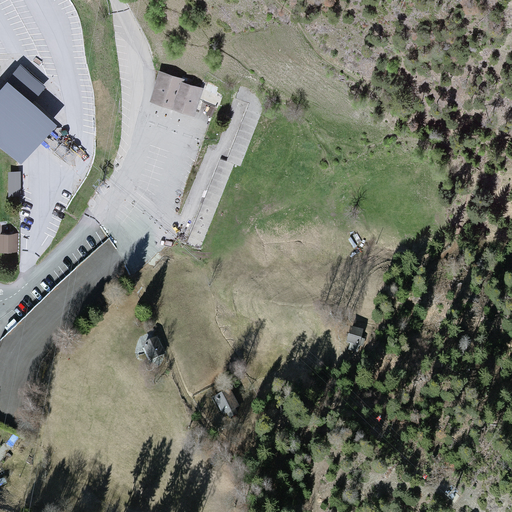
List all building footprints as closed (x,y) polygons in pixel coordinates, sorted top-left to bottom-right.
[(42,88),(20,68),(0,90),(0,136),(1,141),(20,158),(53,121),(31,101),(42,88)] [(154,96),(198,111),(206,89),(161,74),(154,96)] [(187,243),(200,249),(234,164),(241,166),(264,108),(255,89),(241,84),(236,98),(250,103),(227,161),(221,158),(187,243)] [(19,173),(9,173),(9,193),(19,193),(19,173)] [(16,235),(0,234),(0,249),(16,250),(16,235)] [(0,338),(0,421),(24,436),(43,362),(133,272),(108,240),(38,303),(0,338)] [(363,330),(350,327),(347,345),(359,347),(363,330)] [(166,354),(157,338),(143,346),(151,362),(166,354)] [(238,407),(229,390),(213,399),(222,416),(238,407)]
